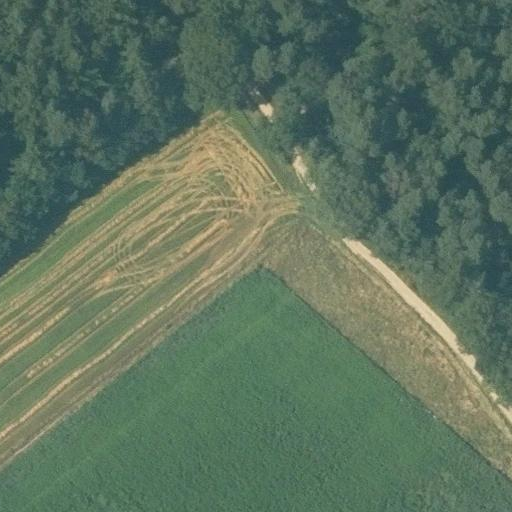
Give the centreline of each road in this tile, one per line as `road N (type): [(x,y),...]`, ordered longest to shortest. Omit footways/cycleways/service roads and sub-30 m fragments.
road 1 (track): [(511,415),(443,333),(348,242),(248,90),(173,0)]
road 2 (track): [(276,131),(502,0)]
